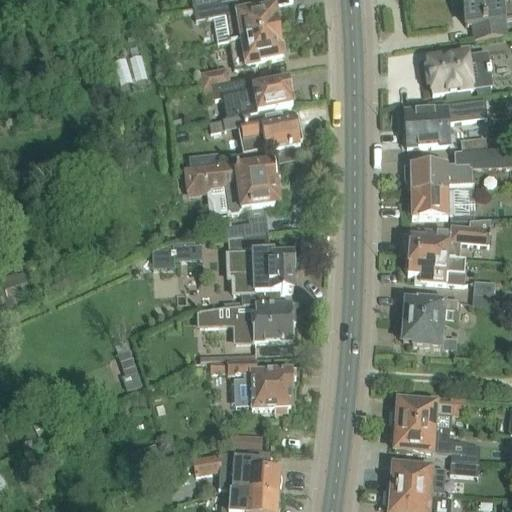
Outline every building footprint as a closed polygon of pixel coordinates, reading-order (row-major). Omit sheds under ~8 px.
[(193,0),(194,0),(192,2),(194,12),(222,7),(235,4),(234,0),(193,0)] [(472,29),(474,44),(507,39),(505,24),(511,22),(511,5),(511,6),(510,0),(461,0),(466,30),(472,29)] [(222,7),(194,12),(196,25),(215,22),(217,32),(220,48),(229,46),(280,37),(280,35),(281,31),(280,27),(278,25),(276,12),(249,16),(249,14),(238,17),(235,4),(222,7)] [(280,37),(229,46),(232,63),(234,72),(241,71),(246,70),(246,71),(259,69),(259,67),(284,62),(282,51),(284,48),(283,42),(281,40),(280,37)] [(428,65),(432,97),(432,100),(472,95),(472,93),(492,90),(487,58),(467,61),(467,59),(428,65)] [(231,87),(228,73),(200,78),(203,93),(212,91),(231,87)] [(292,111),(290,101),(293,97),(292,90),(289,88),(288,85),(242,95),(241,85),(231,87),(212,91),(215,104),(221,103),(225,125),(246,121),(292,111)] [(445,114),(404,118),(407,153),(450,150),(447,122),(464,120),(464,124),(477,123),(476,109),(445,111),(445,114)] [(294,120),(240,130),(243,143),(241,144),(245,168),(268,163),(266,156),(300,149),(300,148),(302,143),(302,138),(297,136),(294,120)] [(225,125),(212,128),(214,137),(227,135),(225,125)] [(486,144),(461,146),(462,157),(487,155),(486,144)] [(410,172),(405,172),(405,186),(411,186),(411,197),(447,196),(455,196),(473,196),(475,196),(477,191),(472,189),(472,175),(511,171),(511,152),(487,155),(462,157),(454,158),(454,169),(410,170),(410,172)] [(279,211),(276,185),(280,181),(279,174),(274,172),(274,169),(241,173),(240,168),(184,175),(188,202),(211,199),(210,194),(225,193),(228,217),(229,217),(231,220),(238,219),(240,216),(279,211)] [(411,209),(407,213),(408,218),(411,222),(411,224),(447,223),(447,221),(463,220),(463,202),(473,202),(473,196),(455,196),(447,196),(411,197),(411,209)] [(474,200),(473,211),(494,214),(495,203),(474,200)] [(407,247),(406,260),(454,264),(456,248),(487,251),(490,225),(469,226),(469,232),(450,230),(449,238),(418,236),(418,242),(410,241),(410,247),(407,247)] [(268,239),(267,226),(227,230),(229,243),(268,239)] [(269,251),(268,239),(229,243),(230,255),(269,251)] [(7,265),(13,278),(35,268),(29,255),(7,265)] [(293,297),(292,279),(293,279),(293,266),(295,266),(295,258),(287,258),(287,261),(273,261),(273,257),(226,258),(227,285),(231,285),(231,298),(240,298),(241,311),(273,309),(279,309),(279,297),(279,299),(285,299),(285,297),(293,297)] [(406,260),(405,274),(408,274),(407,280),(415,280),(414,286),(456,290),(464,291),(466,265),(454,264),(406,260)] [(40,292),(31,272),(11,281),(20,301),(40,292)] [(493,300),(494,288),(474,286),(473,299),(493,300)] [(508,314),(509,302),(493,300),(473,299),(472,311),(508,314)] [(402,310),(401,322),(406,323),(406,325),(446,329),(446,328),(459,329),(461,305),(417,301),(416,305),(407,305),(407,310),(402,310)] [(292,347),(291,309),(279,309),(273,309),(241,311),(222,312),(223,323),(250,321),(249,315),(255,315),(256,323),(252,323),(252,328),(239,328),(240,348),(292,347)] [(401,330),(400,342),(404,343),(404,346),(413,347),(413,351),(457,354),(458,343),(447,343),(447,341),(445,341),(446,329),(406,325),(405,330),(401,330)] [(253,358),(232,358),(231,348),(214,349),(215,362),(254,361),(253,358)] [(292,395),(292,383),(296,383),(295,374),(257,375),(256,365),(210,367),(210,377),(228,377),(228,381),(250,380),(251,399),(242,399),(242,411),(251,411),(251,415),(271,414),(271,413),(291,413),(290,395),(292,395)] [(393,415),(392,431),(440,435),(448,435),(450,421),(459,422),(459,417),(466,417),(467,403),(451,402),(450,410),(398,406),(397,415),(393,415)] [(438,459),(440,435),(392,431),(391,446),(395,446),(394,455),(438,459)] [(471,451),(452,450),(451,468),(470,470),(471,451)] [(218,477),(218,495),(221,495),(228,495),(231,495),(231,496),(278,499),(279,493),(279,492),(280,491),(280,490),(280,489),(281,488),(281,487),(281,486),(281,485),(281,484),(281,483),(280,482),(280,481),(279,480),(280,475),(263,474),(264,465),(233,463),(233,458),(219,457),(219,460),(222,477),(218,477)] [(219,460),(192,464),(195,481),(218,477),(222,477),(219,460)] [(478,470),(470,470),(451,468),(450,480),(477,482),(478,470)] [(388,479),(387,495),(434,499),(436,474),(393,471),(392,480),(388,479)] [(472,505),(473,485),(455,484),(454,504),(472,505)] [(278,511),(279,507),(279,503),(278,499),(231,496),(231,495),(221,495),(221,511),(278,511)] [(387,495),(386,511),(390,511),(389,511),(449,511),(451,500),(434,499),(387,495)]
